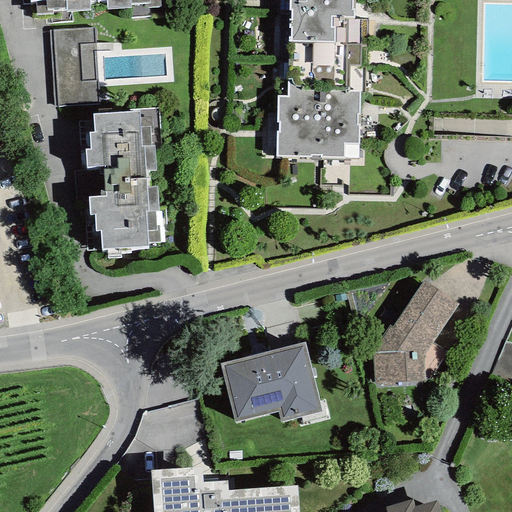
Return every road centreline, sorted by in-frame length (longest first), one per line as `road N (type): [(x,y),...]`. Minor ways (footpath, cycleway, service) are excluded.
road 1 (residential): [(125,333),(511,226)]
road 2 (residential): [(125,333),(133,411),(62,511)]
road 3 (residential): [(0,348),(125,333)]
